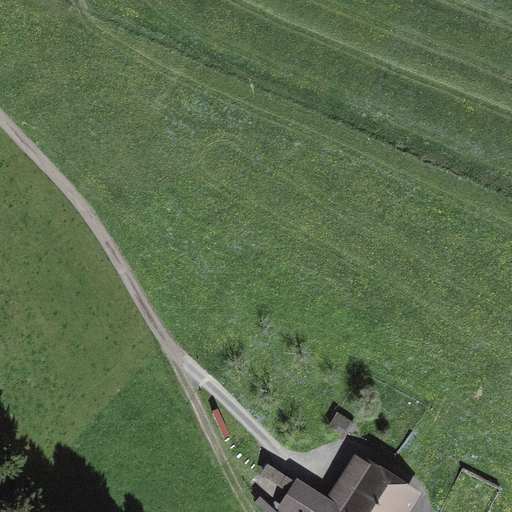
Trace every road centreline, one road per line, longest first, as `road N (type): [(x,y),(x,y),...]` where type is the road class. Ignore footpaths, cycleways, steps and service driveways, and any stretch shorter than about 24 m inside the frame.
road 1 (track): [(0,116),(101,234),(250,511)]
road 2 (track): [(166,343),(277,453),(324,470)]
